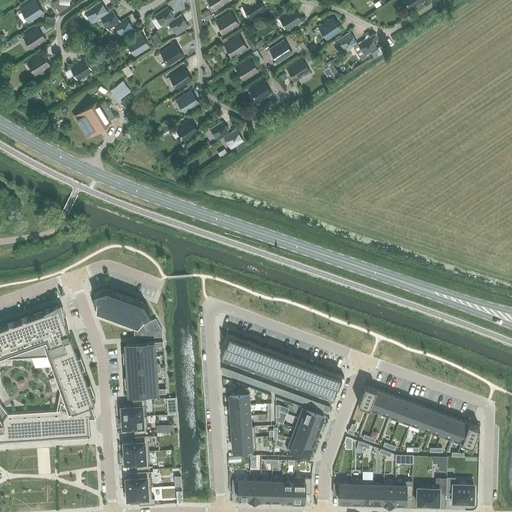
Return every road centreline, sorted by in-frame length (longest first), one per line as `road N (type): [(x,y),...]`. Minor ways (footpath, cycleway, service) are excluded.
road 1 (primary): [(0,123),(129,189),(480,309)]
road 2 (residential): [(364,359),(226,308),(211,312),(220,511)]
road 3 (residential): [(73,278),(102,369),(112,511)]
road 4 (residential): [(486,511),(486,407),(364,359)]
road 5 (residential): [(364,359),(323,471),(322,511)]
